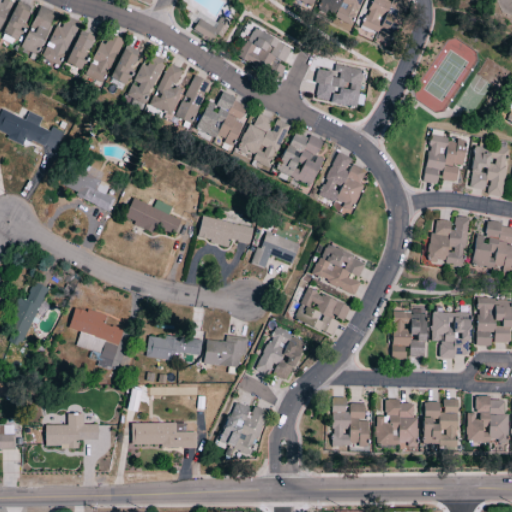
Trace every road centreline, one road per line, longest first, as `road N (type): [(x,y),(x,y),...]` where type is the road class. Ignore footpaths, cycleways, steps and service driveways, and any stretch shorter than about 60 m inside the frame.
road 1 (residential): [(284,492),(292,406),(358,334),(398,243),(398,209),(385,173),(362,149),(152,28),(73,0)]
road 2 (tertiary): [(511,489),(0,496)]
road 3 (residential): [(248,303),(119,280),(19,218),(0,221)]
road 4 (residential): [(511,386),(317,380)]
road 5 (residential): [(362,149),(412,56),(422,0)]
